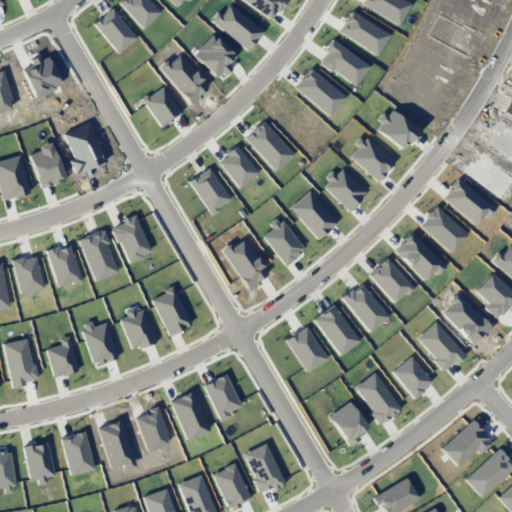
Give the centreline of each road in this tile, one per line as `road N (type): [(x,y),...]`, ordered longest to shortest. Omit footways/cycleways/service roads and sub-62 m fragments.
road 1 (residential): [(0,421),(111,395),(186,365),(244,336),(375,239),(467,125),(511,36)]
road 2 (residential): [(350,511),(58,16)]
road 3 (residential): [(329,0),(221,124),(117,192),(0,233)]
road 4 (residential): [(298,511),(397,453),(511,355)]
